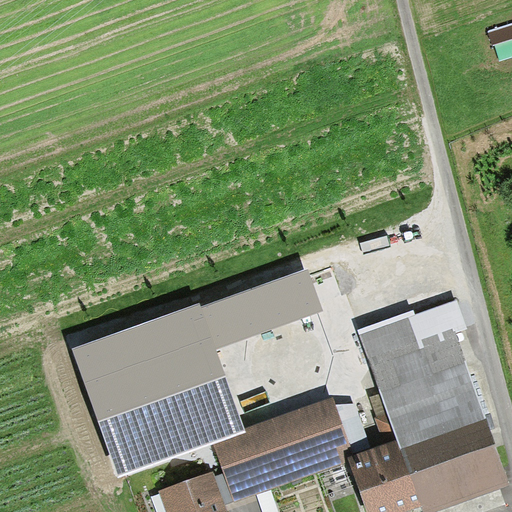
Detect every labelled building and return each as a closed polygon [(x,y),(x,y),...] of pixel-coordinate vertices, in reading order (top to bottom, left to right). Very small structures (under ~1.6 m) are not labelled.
[(324,312),(308,270),(77,352),(122,475),(244,433),(215,351),(324,312)] [(372,339),(408,441),(479,415),(451,336),(412,349),(405,328),(372,339)] [(222,441),(240,493),(342,457),(324,405),(244,433),(222,441)] [(357,459),(375,511),(385,511),(425,498),(429,509),(503,483),(479,415),(408,441),(357,459)] [(165,492),(171,511),(215,511),(204,478),(165,492)]
